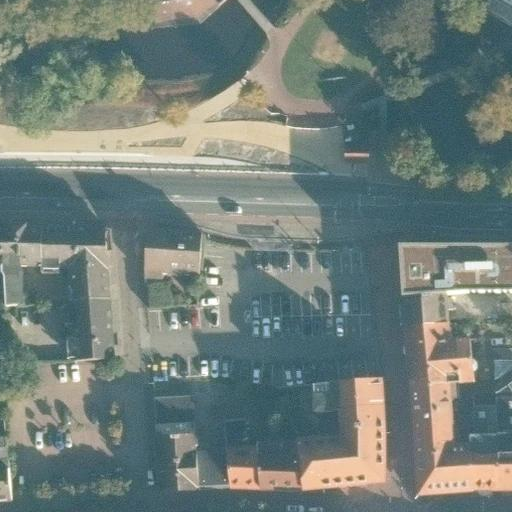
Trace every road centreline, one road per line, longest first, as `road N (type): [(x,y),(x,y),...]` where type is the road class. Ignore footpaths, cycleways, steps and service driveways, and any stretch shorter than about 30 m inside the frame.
road 1 (residential): [(125,195),(141,509)]
road 2 (residential): [(405,504),(379,204)]
road 3 (residential): [(141,509),(405,504)]
road 4 (tertiary): [(379,204),(125,195)]
road 5 (tertiary): [(511,213),(379,204)]
road 6 (tertiary): [(125,195),(0,192)]
